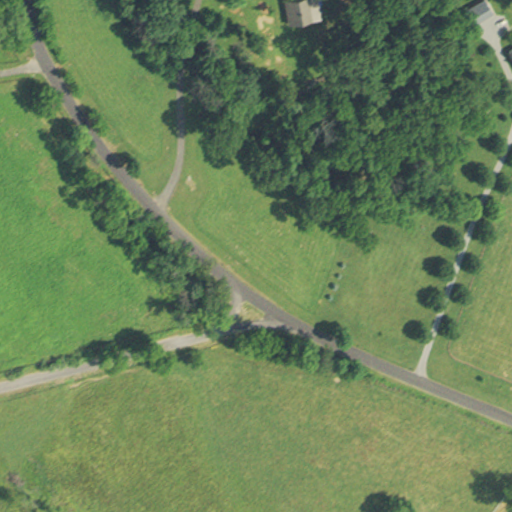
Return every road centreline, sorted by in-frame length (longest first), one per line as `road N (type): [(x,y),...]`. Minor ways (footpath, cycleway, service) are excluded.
road 1 (residential): [(511,421),(254,309),(78,126),(38,56),(21,0)]
road 2 (residential): [(0,388),(187,345),(254,309)]
